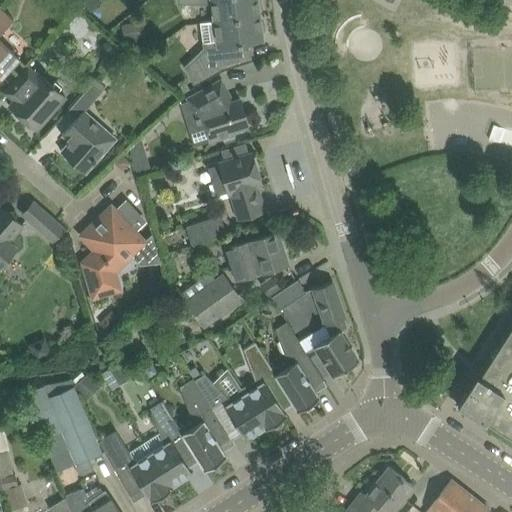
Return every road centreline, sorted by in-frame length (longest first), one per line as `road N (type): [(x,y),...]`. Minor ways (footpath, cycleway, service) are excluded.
road 1 (unclassified): [(376,315),(311,113),(294,0)]
road 2 (tertiary): [(224,511),(334,438),(387,425)]
road 3 (unclassified): [(376,315),(487,264),(511,236)]
road 4 (tertiary): [(511,484),(452,444),(387,425)]
